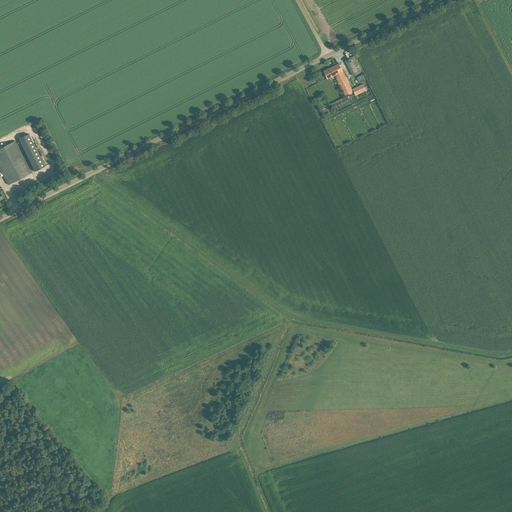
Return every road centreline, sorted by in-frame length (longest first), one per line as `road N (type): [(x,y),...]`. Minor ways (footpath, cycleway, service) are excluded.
road 1 (unclassified): [(0,218),(327,55)]
road 2 (unclassified): [(327,55),(438,0)]
